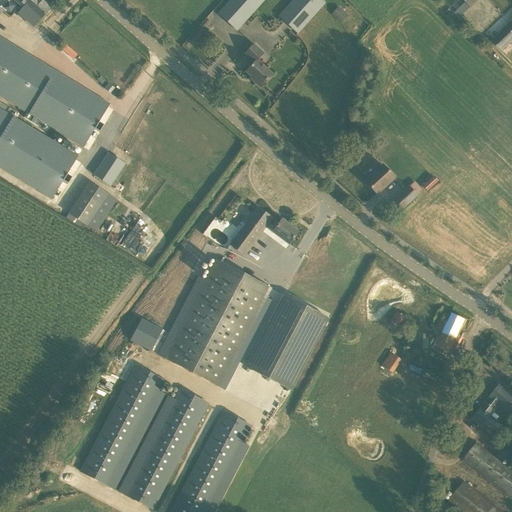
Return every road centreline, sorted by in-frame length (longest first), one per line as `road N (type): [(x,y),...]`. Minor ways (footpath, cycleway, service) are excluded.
road 1 (tertiary): [(481,312),(370,231),(103,0)]
road 2 (unclassified): [(411,511),(481,312)]
